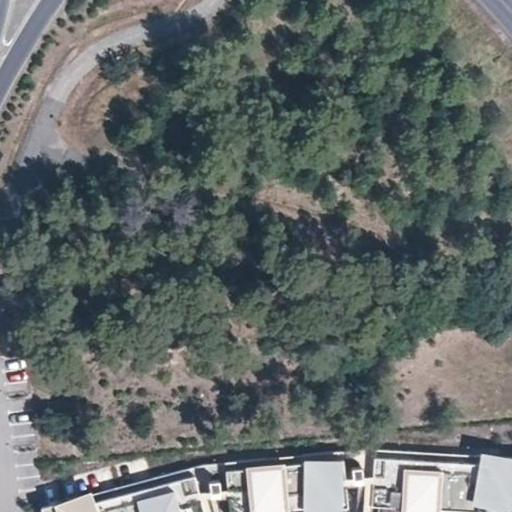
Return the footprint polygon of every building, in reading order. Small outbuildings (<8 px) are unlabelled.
[(416,452),(376,450),(373,496),(511,505),(511,458),(456,455),(455,463),(415,460),(416,452)] [(349,499),(345,452),(303,456),(303,464),(267,467),(266,459),(227,463),(231,511),(349,499)] [(456,455),(416,452),(415,460),(455,463),(456,455)] [(303,456),(266,459),(267,467),(303,464),(303,456)] [(205,511),(202,494),(222,488),(221,478),(210,481),(206,465),(46,508),(46,511),(205,511)] [(364,468),(354,469),(355,480),(365,479),(364,468)] [(511,511),(511,505),(373,496),(372,505),(479,511),(511,511)] [(231,511),(311,511),(350,508),(349,499),(231,511)]
